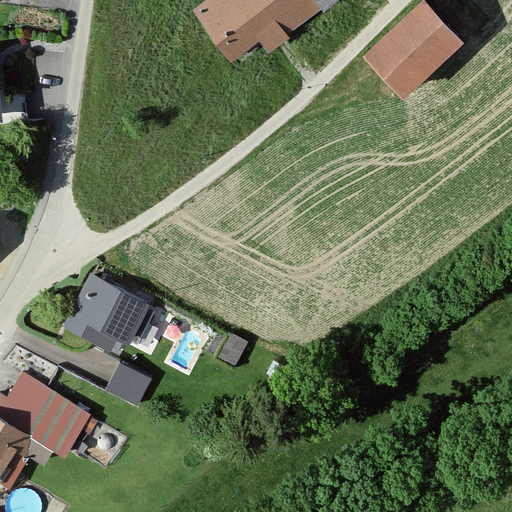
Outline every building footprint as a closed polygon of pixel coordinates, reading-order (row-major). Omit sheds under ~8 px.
[(202,0),(188,11),(226,60),(252,41),(263,55),(333,0),(202,0)] [(418,0),(416,0),(357,55),(396,97),(457,41),(418,0)] [(148,304),(87,273),(59,328),(88,343),(96,329),(127,345),(148,304)] [(151,375),(121,359),(108,384),(138,400),(151,375)] [(0,408),(0,470),(10,453),(20,458),(32,438),(61,455),(86,412),(20,374),(0,408)]
